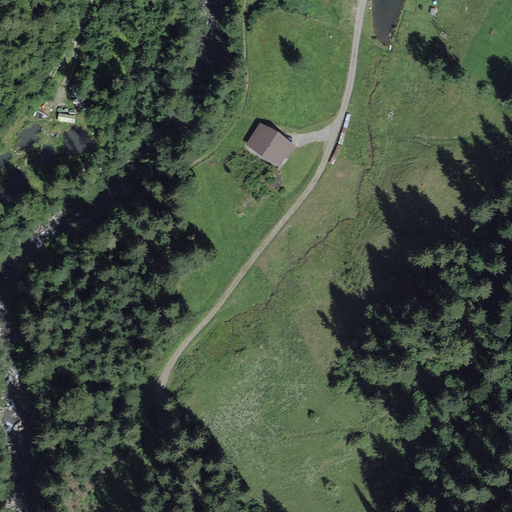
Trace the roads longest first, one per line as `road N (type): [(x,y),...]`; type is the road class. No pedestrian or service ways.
road 1 (track): [(364,0),(345,104),(316,178),(176,353)]
road 2 (track): [(193,511),(189,479),(166,444),(160,416),(162,377),(176,353)]
